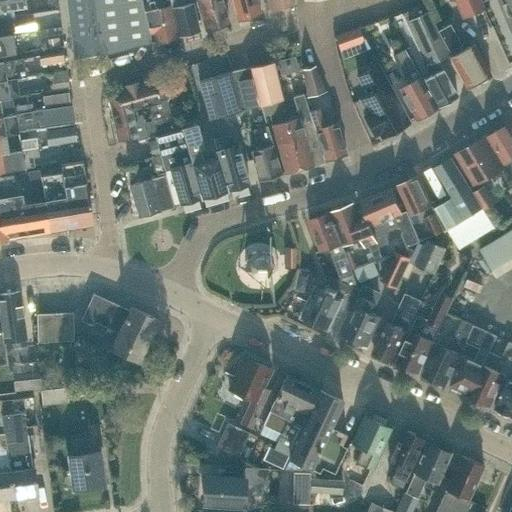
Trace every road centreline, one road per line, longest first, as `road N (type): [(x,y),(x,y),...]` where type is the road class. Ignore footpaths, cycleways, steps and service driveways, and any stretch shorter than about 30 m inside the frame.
road 1 (residential): [(172,288),(206,221),(353,175),(511,84)]
road 2 (residential): [(100,268),(114,220),(89,74),(266,32)]
road 3 (tertiary): [(511,449),(214,311)]
road 4 (residential): [(162,511),(163,421),(214,311)]
